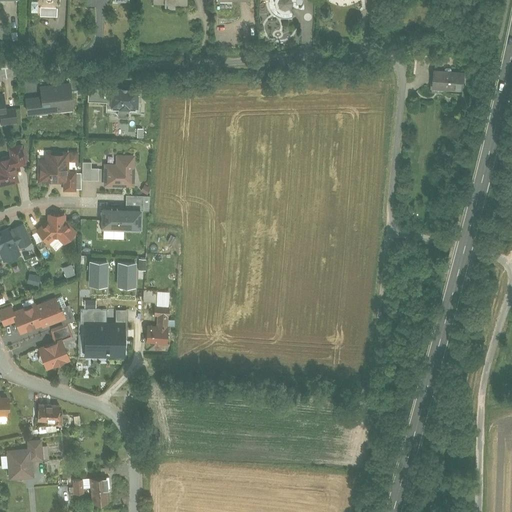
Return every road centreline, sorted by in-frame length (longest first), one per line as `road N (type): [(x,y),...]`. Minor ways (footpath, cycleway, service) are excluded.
road 1 (residential): [(2,71),(357,43),(387,53),(400,66),(390,229),(447,242)]
road 2 (primary): [(389,511),(511,46)]
road 3 (track): [(390,229),(369,391),(135,365)]
road 4 (residential): [(477,511),(482,387),(510,294)]
road 5 (residential): [(132,511),(123,426),(99,404),(4,371)]
